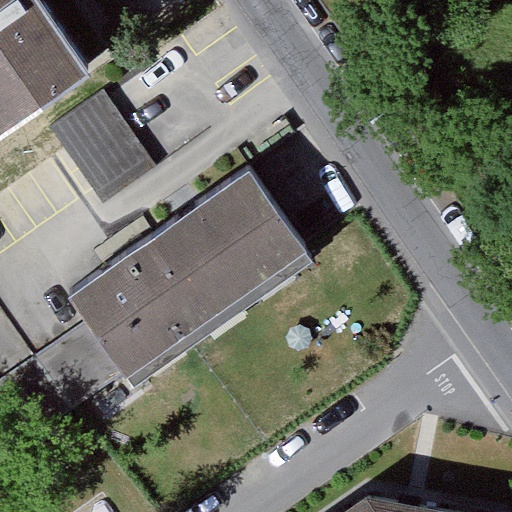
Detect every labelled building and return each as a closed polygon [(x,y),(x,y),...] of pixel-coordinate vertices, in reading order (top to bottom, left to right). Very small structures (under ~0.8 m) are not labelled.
[(53,0),(0,0),(0,162),(113,85),(53,0)] [(107,101),(52,137),(103,213),(158,177),(107,101)] [(251,178),(67,303),(85,328),(130,395),(314,271),(251,178)] [(85,328),(32,364),(74,430),(130,395),(85,328)] [(0,479),(74,430),(32,364),(0,385),(0,479)] [(432,511),(367,500),(347,511),(432,511)]
